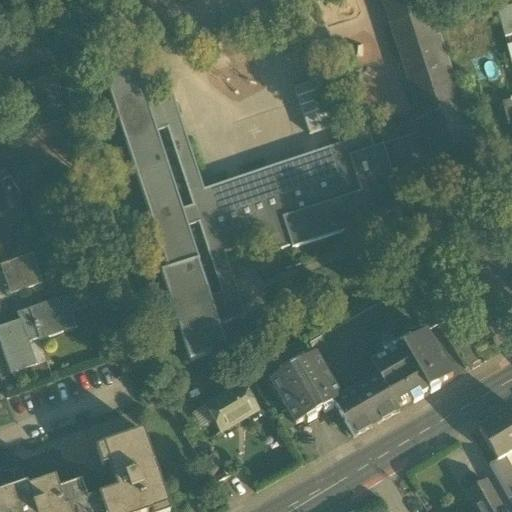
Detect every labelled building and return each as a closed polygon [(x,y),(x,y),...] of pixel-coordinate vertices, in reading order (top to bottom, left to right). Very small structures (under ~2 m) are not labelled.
[(462,104),(460,104),(425,0),(381,0),(421,119),(425,132),(433,157),(475,143),(462,104)] [(204,34),(209,48),(287,22),(283,9),(204,34)] [(511,9),(499,14),(505,40),(511,37),(511,9)] [(190,39),(195,52),(209,48),(204,34),(190,39)] [(168,271),(198,262),(187,227),(182,211),(156,132),(147,104),(135,70),(105,80),(168,271)] [(8,90),(22,134),(24,133),(22,128),(63,115),(64,120),(66,120),(51,76),(8,90)] [(332,131),(317,84),(294,92),(309,138),(332,131)] [(292,250),(370,224),(371,224),(361,194),(347,198),(335,161),(334,157),(270,178),(267,170),(204,191),(172,96),(147,104),(156,132),(167,129),(193,207),(182,211),(187,227),(199,223),(210,258),(224,253),(261,241),(266,256),(292,248),(292,250)] [(511,100),(501,104),(507,127),(511,125),(511,100)] [(22,128),(24,133),(64,120),(63,115),(22,128)] [(421,119),(267,170),(270,178),(334,157),(335,161),(382,146),(425,132),(421,119)] [(382,146),(335,161),(347,198),(361,194),(371,224),(370,224),(373,232),(401,222),(387,180),(393,179),(382,146)] [(240,304),(224,253),(210,258),(198,262),(168,271),(161,273),(190,362),(227,350),(219,326),(245,317),(241,304),(240,304)] [(7,265),(16,293),(42,284),(32,256),(7,265)] [(16,293),(7,265),(2,266),(12,295),(16,293)] [(0,328),(0,343),(6,363),(32,354),(28,343),(38,339),(39,342),(63,334),(60,326),(72,322),(75,330),(77,329),(67,298),(28,311),(29,314),(20,317),(21,321),(0,328)] [(60,326),(63,334),(75,330),(72,322),(60,326)] [(373,368),(379,378),(397,410),(452,378),(428,336),(414,344),(409,336),(382,352),(386,360),(373,368)] [(36,365),(32,354),(6,363),(10,374),(36,365)] [(331,406),(333,405),(333,404),(341,399),(315,355),(304,361),(303,367),(285,377),(280,375),(269,382),(295,426),(305,420),(307,424),(316,419),(314,415),(322,411),(324,414),(332,409),(331,406)] [(379,378),(341,399),(333,404),(333,405),(353,440),(399,413),(397,410),(379,378)] [(213,425),(219,435),(258,412),(242,384),(203,407),(213,425)] [(202,431),(213,425),(203,407),(192,413),(202,431)] [(511,409),(479,430),(497,461),(498,462),(504,458),(511,453),(511,409)] [(55,481),(28,490),(35,511),(156,511),(168,508),(143,433),(102,447),(116,490),(87,500),(81,483),(59,491),(55,481)] [(200,462),(214,486),(228,478),(214,454),(200,462)] [(511,472),(504,458),(498,462),(497,461),(489,466),(509,500),(511,498),(511,472)] [(467,493),(478,511),(496,511),(501,510),(485,482),(467,493)] [(0,511),(35,511),(28,490),(21,493),(20,489),(0,495),(0,511)]
